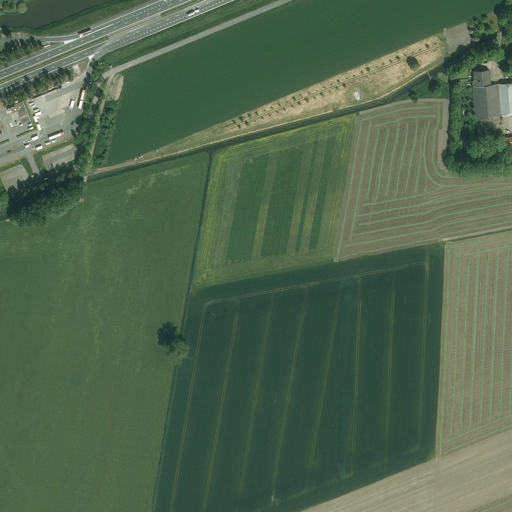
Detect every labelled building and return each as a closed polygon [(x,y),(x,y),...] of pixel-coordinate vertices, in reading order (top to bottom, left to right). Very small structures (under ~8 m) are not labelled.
[(476,117),(501,115),(498,84),(491,84),(490,69),(473,70),(474,80),(472,80),(476,117)] [(52,90),(68,84),(67,82),(52,88),(52,90)] [(511,82),(498,84),(501,115),(511,113),(511,82)] [(52,115),(58,117),(62,102),(55,100),(52,115)] [(22,123),(30,119),(23,101),(15,104),(15,105),(8,108),(10,113),(17,110),(22,123)]
